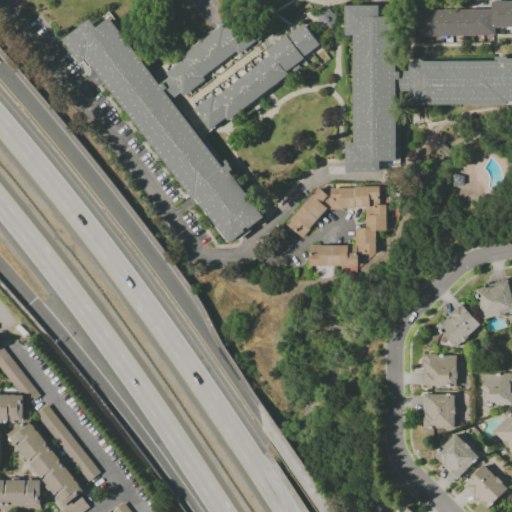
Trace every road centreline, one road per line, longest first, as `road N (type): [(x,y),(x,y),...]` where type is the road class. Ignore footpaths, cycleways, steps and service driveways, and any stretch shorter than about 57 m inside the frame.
road 1 (motorway): [(284,511),(119,270),(0,122)]
road 2 (motorway): [(0,203),(110,347),(220,511)]
road 3 (residential): [(511,249),(468,260),(410,315),(394,347),(399,456),(449,511)]
road 4 (motorway): [(180,297),(0,68)]
road 5 (motorway): [(29,301),(197,511)]
road 6 (residential): [(101,511),(129,491),(20,350)]
road 7 (motorway): [(270,434),(180,297)]
